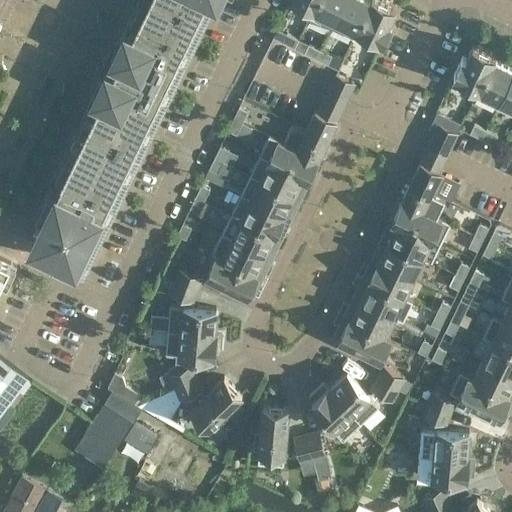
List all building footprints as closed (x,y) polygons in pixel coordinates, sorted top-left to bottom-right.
[(43,216),(30,241),(77,264),(83,251),(90,254),(211,0),(137,0),(118,40),(114,38),(96,77),(100,79),(35,213),(43,216)] [(310,16),(317,0),(292,0),(290,6),(310,16)] [(317,0),(310,16),(331,26),(343,0),(317,0)] [(343,0),(331,26),(352,36),(369,0),(343,0)] [(383,0),(369,0),(352,36),(373,46),(377,36),(383,39),(392,21),(388,19),(395,5),(383,0)] [(282,41),(294,47),(298,38),(286,32),(282,41)] [(308,43),(304,52),(315,57),(320,48),(308,43)] [(496,54),(473,43),(466,57),(463,55),(454,73),(460,76),(456,85),(476,95),(495,56),(496,54)] [(320,48),(315,57),(327,63),(331,54),(320,48)] [(476,95),(497,105),(511,74),(511,63),(495,56),(476,95)] [(345,99),(350,89),(354,81),(336,73),(327,91),(345,99)] [(511,74),(497,105),(511,112),(511,74)] [(239,106),(233,118),(242,122),(248,110),(239,106)] [(292,122),(283,141),(318,157),(336,119),(315,108),(305,129),(292,122)] [(236,134),(242,122),(233,118),(227,129),(236,134)] [(448,149),(457,131),(439,122),(430,140),(448,149)] [(474,123),(470,132),(481,138),(486,129),(474,123)] [(486,129),(481,138),(493,143),(497,134),(486,129)] [(269,134),(259,154),(308,178),(318,157),(283,141),(269,134)] [(214,157),(223,161),(229,149),(220,145),(214,157)] [(259,154),(250,174),(294,195),(303,176),(307,178),(308,178),(259,154)] [(218,173),(223,161),(214,157),(209,168),(218,173)] [(421,159),(402,198),(436,215),(445,196),(432,190),(442,170),(421,159)] [(241,192),(240,193),(284,214),(294,195),(250,174),(249,174),(258,179),(250,197),(241,192)] [(196,196),(205,200),(210,188),(201,184),(196,196)] [(240,193),(231,212),(275,234),(284,214),(240,193)] [(196,196),(190,207),(199,212),(205,200),(196,196)] [(402,199),(392,218),(441,242),(450,222),(402,199)] [(222,231),(222,232),(266,253),(275,234),(231,212),(231,213),(240,218),(231,236),(222,231)] [(396,221),(387,240),(431,261),(441,242),(392,218),(392,219),(396,221)] [(192,227),(183,222),(177,234),(186,239),(192,227)] [(483,238),(488,226),(479,222),(474,234),(483,238)] [(502,233),(493,229),(488,241),(497,245),(502,233)] [(222,232),(212,251),(258,273),(257,272),(266,253),(222,232)] [(468,246),(477,250),(483,238),(474,234),(468,246)] [(387,240),(378,260),(413,276),(422,258),(431,262),(431,261),(387,240)] [(491,257),(497,245),(488,241),(482,252),(491,257)] [(258,273),(212,251),(212,252),(216,254),(206,274),(248,294),(258,273)] [(0,283),(10,262),(0,256),(0,283)] [(378,260),(369,279),(404,296),(413,276),(378,260)] [(460,261),(455,273),(464,277),(469,265),(460,261)] [(179,268),(175,279),(197,288),(201,277),(179,268)] [(484,272),(475,268),(469,280),(478,284),(484,272)] [(449,284),(458,289),(464,277),(455,273),(449,284)] [(511,277),(502,295),(501,296),(510,300),(511,301),(511,277)] [(192,299),(197,288),(175,279),(170,290),(192,299)] [(369,279),(359,298),(394,315),(403,320),(412,300),(369,279)] [(469,280),(463,291),(472,296),(478,284),(469,280)] [(349,316),(348,317),(390,337),(390,336),(385,334),(394,315),(359,298),(350,317),(349,316)] [(442,300),(436,312),(445,316),(451,304),(442,300)] [(511,323),(511,301),(510,300),(501,318),(511,323)] [(149,327),(167,328),(216,332),(216,331),(214,330),(216,306),(170,303),(169,314),(151,312),(149,327)] [(456,307),(450,318),(459,323),(465,311),(456,307)] [(430,323),(439,328),(445,316),(436,312),(430,323)] [(482,335),(491,339),(511,349),(511,323),(501,318),(492,314),(482,335)] [(390,337),(348,317),(339,337),(380,357),(390,337)] [(450,318),(445,330),(453,334),(459,323),(450,318)] [(216,333),(216,332),(167,328),(166,352),(212,356),(212,353),(214,354),(215,351),(221,352),(222,333),(216,333)] [(481,334),(471,353),(482,358),(511,372),(511,349),(491,339),(482,335),(481,334)] [(417,351),(426,355),(432,343),(423,339),(417,351)] [(437,345),(431,357),(440,362),(446,350),(437,345)] [(0,356),(0,415),(0,416),(20,390),(23,392),(32,381),(0,356)] [(511,372),(482,358),(473,376),(508,393),(511,385),(511,372)] [(170,374),(176,385),(197,375),(192,364),(170,374)] [(404,377),(384,365),(378,376),(398,388),(404,377)] [(328,385),(361,421),(379,404),(347,370),(330,386),(328,385)] [(499,415),(509,395),(509,394),(508,393),(473,376),(459,370),(449,391),(499,415)] [(114,371),(107,385),(113,388),(113,387),(133,400),(138,392),(125,384),(122,375),(114,371)] [(202,386),(197,375),(176,385),(181,396),(202,386)] [(223,411),(242,394),(224,375),(191,407),(208,425),(210,424),(214,428),(227,416),(223,411)] [(392,398),(398,388),(378,376),(371,386),(392,398)] [(361,421),(328,385),(327,386),(323,382),(309,395),(313,399),(311,401),(313,402),(311,404),(343,438),(361,421)] [(74,447),(103,466),(142,406),(133,400),(113,387),(113,388),(74,447)] [(428,402),(450,410),(455,399),(432,390),(428,402)] [(424,414),(446,422),(450,410),(428,402),(424,414)] [(258,461),(283,464),(289,406),(264,404),(261,429),(255,429),(253,447),(259,447),(258,461)] [(422,425),(420,450),(469,454),(469,453),(467,453),(469,429),(422,425)] [(325,452),(319,429),(307,432),(313,455),(325,452)] [(301,458),(313,455),(307,432),(295,435),(301,458)] [(469,454),(420,450),(418,474),(465,478),(465,476),(467,476),(467,474),(473,474),(475,456),(469,455),(469,454)] [(70,511),(77,500),(47,485),(22,473),(3,509),(9,511),(70,511)] [(423,496),(428,507),(450,497),(445,486),(423,496)] [(447,511),(455,509),(450,497),(428,507),(430,511),(447,511)] [(462,511),(490,511),(477,498),(462,511)]
